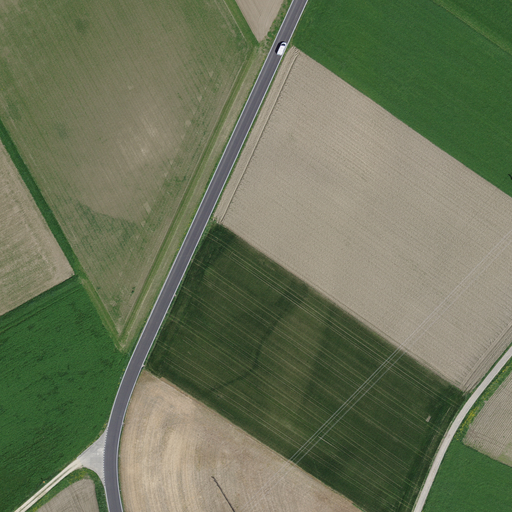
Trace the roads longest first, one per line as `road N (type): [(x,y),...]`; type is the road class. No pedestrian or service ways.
road 1 (tertiary): [(115,511),(105,451),(121,398),(300,0)]
road 2 (track): [(413,511),(468,394),(511,343)]
